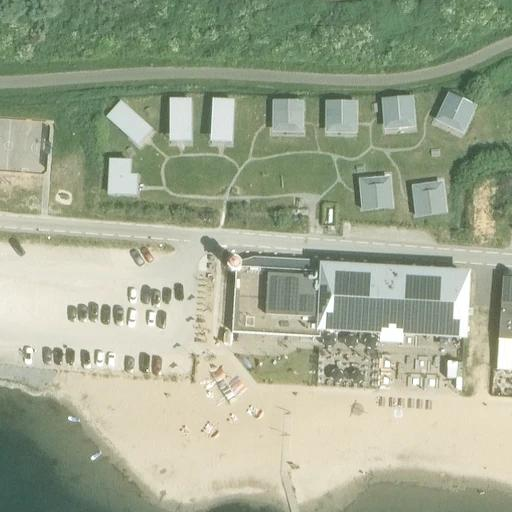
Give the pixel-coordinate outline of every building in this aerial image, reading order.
[(448,95),(443,106),(446,113),(444,118),(450,120),(446,128),(449,130),(453,122),(459,125),(461,120),(468,118),(469,118),(474,107),(448,95)] [(382,101),(383,113),(384,113),(390,118),(390,123),(397,122),(397,131),(401,130),(400,122),(406,121),(406,117),(411,111),(412,111),(411,98),(382,101)] [(170,102),(170,130),(190,130),(190,102),(170,102)] [(212,102),(211,130),(231,131),(232,103),(212,102)] [(272,102),(271,118),(275,118),(278,121),(278,124),(296,124),(296,122),(299,119),(302,119),(303,102),(272,102)] [(327,103),(327,120),(330,120),(333,122),(333,125),(349,125),(349,123),(351,120),(355,120),(355,103),(327,103)] [(121,105),(107,120),(125,136),(139,121),(121,105)] [(109,162),(108,194),(127,195),(128,163),(109,162)] [(362,211),(391,209),(390,196),(389,197),(383,192),(383,187),(377,187),(376,179),(372,179),(373,188),(367,188),(367,193),(362,199),(361,199),(362,211)] [(425,185),(426,194),(419,195),(420,199),(415,205),(414,206),(416,218),(444,214),(443,202),(442,202),(436,197),(435,192),(429,193),(428,185),(425,185)] [(230,273),(235,273),(232,334),(318,339),(319,329),(320,330),(380,333),(379,334),(402,335),(402,334),(462,337),(465,276),(323,269),(323,273),(322,273),(298,272),(298,277),(268,275),(268,271),(241,269),(241,264),(237,259),(231,258),(226,263),(225,269),(230,273)] [(511,279),(501,279),(497,340),(511,340),(511,279)] [(511,340),(497,340),(495,370),(511,371),(511,340)] [(377,388),(379,359),(357,357),(355,387),(377,388)]
